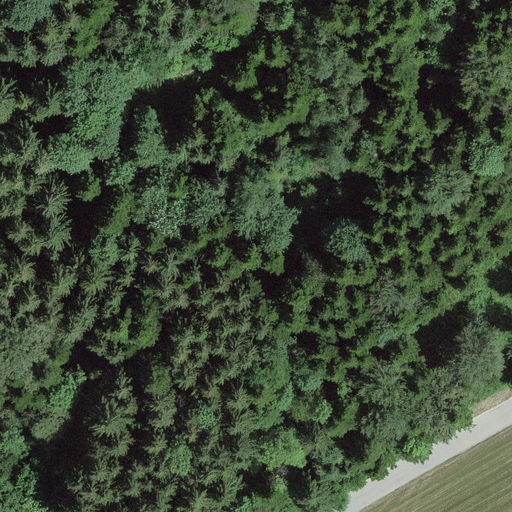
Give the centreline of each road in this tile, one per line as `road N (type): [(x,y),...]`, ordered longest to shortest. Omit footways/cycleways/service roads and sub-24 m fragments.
road 1 (track): [(56,511),(97,293),(137,191),(185,82),(274,0)]
road 2 (unclassified): [(511,409),(336,511)]
road 3 (track): [(0,58),(70,56),(185,82)]
